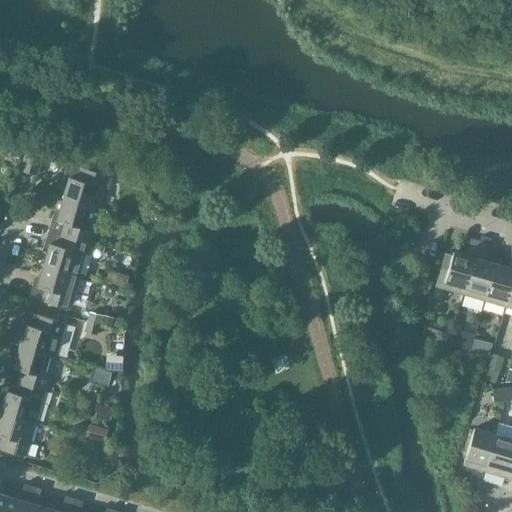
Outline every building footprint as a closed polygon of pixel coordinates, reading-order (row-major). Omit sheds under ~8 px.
[(67,183),(63,199),(98,209),(107,176),(68,164),(63,181),(67,183)] [(53,214),(48,231),(88,242),(98,209),(63,199),(58,216),(53,214)] [(48,249),(43,265),(78,275),(88,242),(48,231),(43,247),(48,249)] [(435,287),(464,295),(479,242),(471,240),(466,256),(453,252),(448,269),(441,267),(435,287)] [(464,295),(484,301),(495,265),(483,261),(488,245),(479,242),(464,295)] [(484,301),(505,307),(511,284),(511,251),(511,252),(507,268),(495,265),(484,301)] [(78,275),(43,265),(38,282),(34,281),(29,298),(68,309),(78,275)] [(24,330),(19,347),(54,357),(64,323),(25,311),(20,329),(24,330)] [(10,362),(5,378),(45,390),(54,357),(19,347),(15,363),(10,362)] [(484,382),(492,384),(495,384),(501,363),(490,360),(484,382)] [(5,396),(0,412),(35,423),(45,390),(5,378),(0,395),(5,396)] [(510,388),(501,389),(503,402),(511,401),(510,388)] [(503,402),(501,389),(492,390),(494,403),(503,402)] [(35,423),(0,412),(0,449),(25,457),(35,423)] [(495,435),(474,429),(463,465),(484,472),(495,435)] [(484,472),(511,479),(511,440),(495,435),(484,472)] [(19,501),(7,497),(2,511),(25,511),(33,487),(24,484),(19,501)] [(33,487),(25,511),(47,511),(49,509),(37,506),(41,489),(33,487)] [(57,511),(49,509),(47,511),(70,511),(74,499),(65,497),(60,511),(57,511)] [(70,511),(79,511),(83,502),(74,499),(70,511)]
